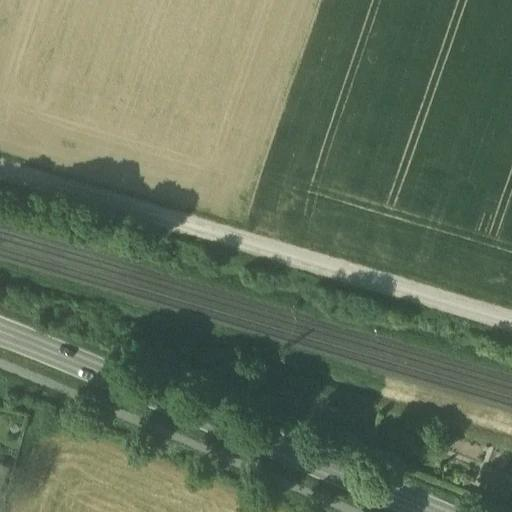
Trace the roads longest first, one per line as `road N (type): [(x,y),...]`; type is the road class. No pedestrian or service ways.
road 1 (unclassified): [(511,317),(0,168)]
road 2 (secondary): [(434,511),(0,331)]
